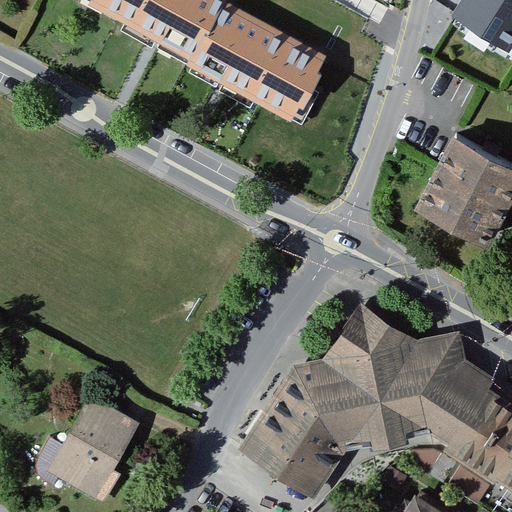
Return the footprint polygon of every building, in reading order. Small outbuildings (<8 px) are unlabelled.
[(105,0),(126,11),(123,16),(153,33),(157,25),(200,49),(197,54),(233,74),(228,82),(264,102),(268,95),(296,110),(352,9),(334,0),(105,0)] [(511,37),(511,0),(461,0),(454,13),(507,46),(511,37)] [(511,153),(456,124),(414,201),(489,241),(511,199),(511,153)] [(511,396),(490,382),(496,374),(468,356),(460,326),(420,334),(360,297),(324,354),(294,360),(242,446),(314,493),(342,451),(329,440),(426,423),(454,438),(447,446),(511,488),(511,396)] [(139,423),(93,397),(52,470),(104,499),(119,472),(113,469),(139,423)] [(447,511),(452,505),(416,483),(397,511),(447,511)]
